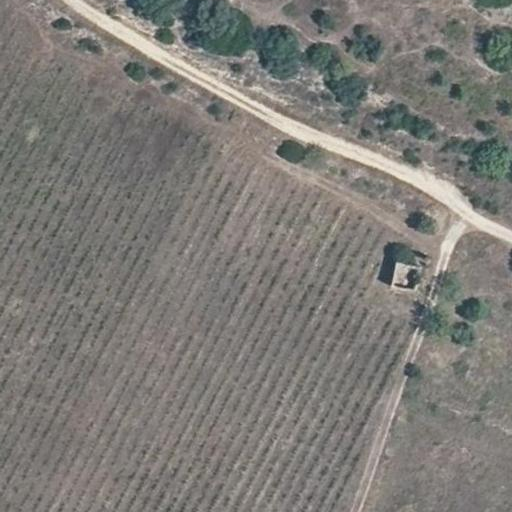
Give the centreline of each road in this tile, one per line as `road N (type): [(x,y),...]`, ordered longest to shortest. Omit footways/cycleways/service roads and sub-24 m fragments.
road 1 (track): [(74,0),(258,109),(511,230)]
road 2 (track): [(462,205),(344,511)]
